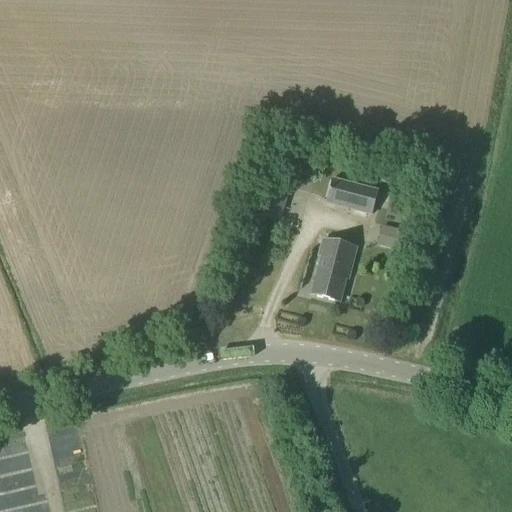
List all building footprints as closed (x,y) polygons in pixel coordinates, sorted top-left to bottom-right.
[(44,178),(52,137),(22,131),(19,151),(12,150),(8,172),(44,178)] [(371,218),(377,192),(332,180),(325,205),(371,218)] [(279,222),(290,190),(265,183),(255,214),(279,222)] [(401,254),(406,233),(381,227),(376,247),(401,254)] [(350,274),(356,250),(322,241),(318,258),(320,259),(310,297),(339,304),(346,273),(350,274)] [(85,267),(60,260),(52,289),(77,296),(85,267)]
